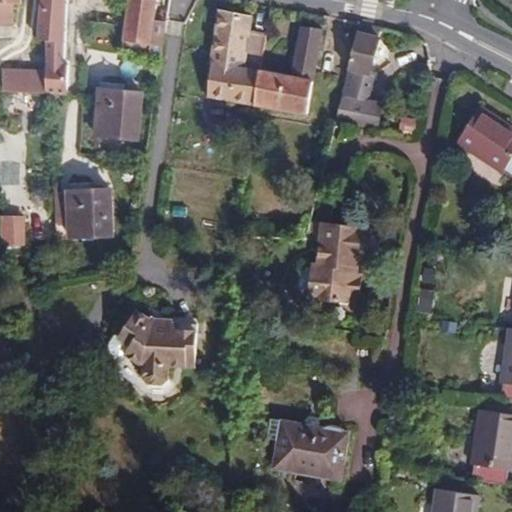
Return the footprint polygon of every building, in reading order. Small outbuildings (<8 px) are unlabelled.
[(51,94),(69,94),(68,65),(64,64),(67,0),(42,0),(38,40),(47,40),(48,62),(47,62),(47,72),(3,70),(2,91),(46,93),(51,94)] [(130,0),(123,50),(161,56),(166,25),(154,23),(157,0),(130,0)] [(0,25),(14,26),(13,4),(0,2),(0,25)] [(260,71),(267,32),(250,29),(252,16),(219,9),(209,97),(255,106),(260,71)] [(382,28),(361,23),(349,70),(356,71),(371,75),(382,28)] [(293,77),(260,71),(255,106),(307,115),(312,81),(322,29),(301,26),(293,77)] [(356,71),(349,70),(344,89),(351,90),(356,71)] [(140,139),(144,93),(99,89),(95,135),(140,139)] [(355,99),(342,96),(336,121),(350,124),(355,99)] [(350,124),(378,130),(383,105),(355,99),(350,124)] [(504,172),(511,177),(511,126),(482,106),(457,142),(504,173),(504,172)] [(415,135),(418,121),(401,117),(398,132),(415,135)] [(56,194),(57,225),(69,224),(70,238),(114,236),(112,190),(68,191),(68,193),(56,194)] [(22,217),(4,217),(3,244),(22,244),(22,217)] [(310,300),(355,303),(356,297),(361,295),(362,282),(358,274),(359,258),(364,259),(369,259),(372,227),(323,222),(321,239),(319,263),(313,262),(313,267),(301,267),(297,269),(295,291),(298,295),(310,296),(310,300)] [(307,239),(321,239),(323,222),(311,222),(307,239)] [(420,278),(431,280),(432,270),(422,268),(420,278)] [(419,304),(433,307),(436,292),(422,289),(419,304)] [(204,372),(205,328),(178,327),(178,330),(163,330),(163,327),(145,316),(129,341),(141,348),(134,361),(153,372),(153,384),(158,390),(172,390),(178,384),(178,371),(204,372)] [(441,330),(456,333),(458,323),(443,321),(441,330)] [(511,328),(510,328),(501,383),(503,383),(501,398),(511,399),(511,328)] [(128,363),(134,361),(141,348),(129,341),(124,342),(118,351),(119,357),(128,363)] [(221,412),(230,413),(231,404),(222,403),(221,412)] [(511,470),(511,414),(479,409),(471,464),(475,464),(472,479),(507,485),(509,470),(511,470)] [(342,480),(350,433),(271,419),(268,439),(278,441),(273,468),(342,480)] [(477,511),(480,495),(437,489),(433,511),(477,511)]
